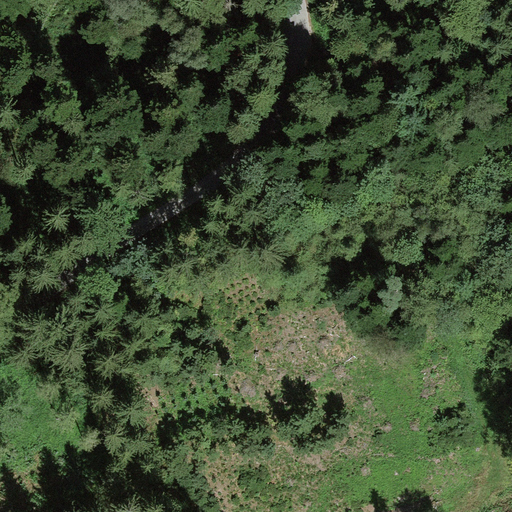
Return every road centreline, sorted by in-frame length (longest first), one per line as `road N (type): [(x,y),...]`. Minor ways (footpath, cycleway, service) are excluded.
road 1 (track): [(477,511),(495,483),(493,427),(334,63),(296,36)]
road 2 (unclassified): [(294,0),(293,64),(254,144),(221,176),(0,325)]
road 3 (track): [(131,235),(83,229),(0,239)]
